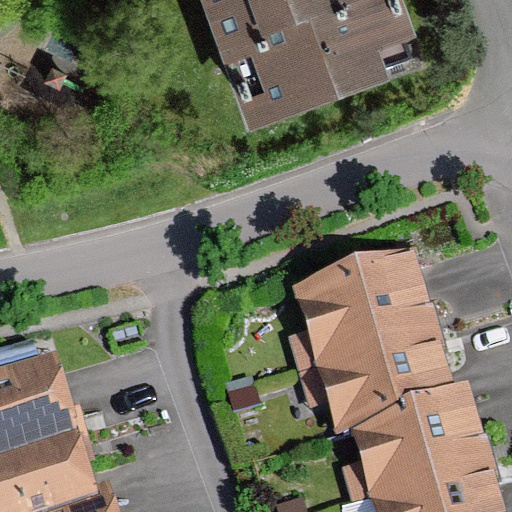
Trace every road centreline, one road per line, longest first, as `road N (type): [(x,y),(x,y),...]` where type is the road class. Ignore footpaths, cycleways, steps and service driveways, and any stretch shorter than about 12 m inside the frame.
road 1 (residential): [(511,118),(149,249)]
road 2 (residential): [(226,511),(172,355),(149,249)]
road 3 (residential): [(149,249),(0,276)]
